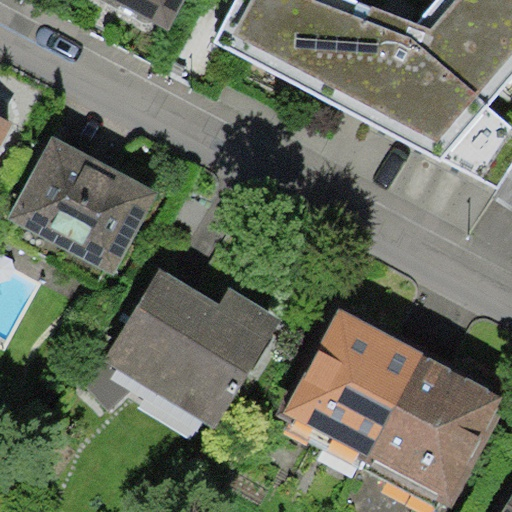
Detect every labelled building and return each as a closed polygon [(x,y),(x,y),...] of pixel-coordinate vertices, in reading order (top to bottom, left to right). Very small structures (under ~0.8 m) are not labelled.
[(112,0),(168,28),(182,0),(112,0)] [(511,0),(444,0),(418,31),(339,0),(237,0),(215,49),(511,216),(511,133),(484,114),(511,85),(511,0)] [(0,154),(14,129),(0,121),(0,154)] [(155,196),(51,142),(9,222),(113,276),(155,196)] [(218,306),(161,271),(107,358),(77,383),(103,413),(142,378),(219,426),(283,323),(228,289),(218,306)] [(507,406),(340,320),(286,424),(452,510),(507,406)]
